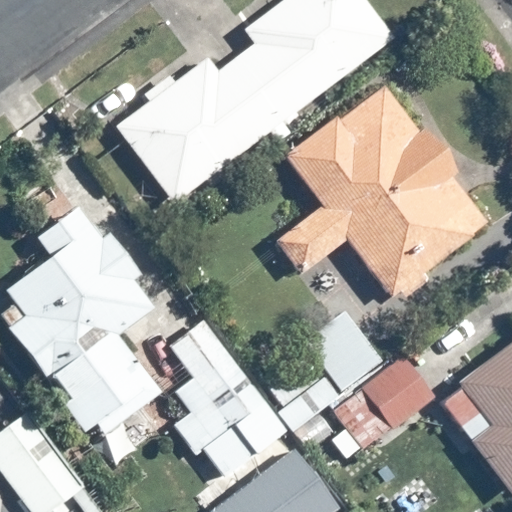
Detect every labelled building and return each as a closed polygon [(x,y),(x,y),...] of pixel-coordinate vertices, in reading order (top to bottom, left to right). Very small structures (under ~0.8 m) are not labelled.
[(391,38),(362,0),(282,0),(245,28),(253,38),(210,70),(202,60),(113,126),(170,203),(280,121),(391,38)] [(413,131),(377,84),(281,157),(317,204),(269,240),(295,274),(343,238),(389,298),(486,224),(438,161),(449,153),(425,121),(413,131)] [(137,449),(118,424),(158,394),(114,334),(150,307),(125,275),(134,268),(107,231),(100,237),(77,205),(35,236),(48,254),(1,289),(8,299),(0,305),(0,318),(49,385),(52,383),(75,414),(70,418),(82,434),(95,425),(103,436),(93,443),(111,468),(137,449)] [(323,296),(333,308),(290,340),(299,352),(260,380),(277,403),(270,408),(288,433),(383,362),(401,349),(390,334),(348,277),(323,296)] [(196,315),(145,355),(170,388),(166,391),(181,410),(166,422),(194,457),(199,453),(226,488),(200,509),(202,511),(334,511),(345,504),(302,450),(242,374),(196,315)] [(508,499),(511,495),(511,337),(468,370),(454,350),(418,378),(434,399),(508,499)] [(434,399),(418,378),(398,351),(383,362),(319,410),(354,458),(434,399)] [(47,511),(79,488),(22,411),(0,427),(0,474),(28,511),(47,511)]
